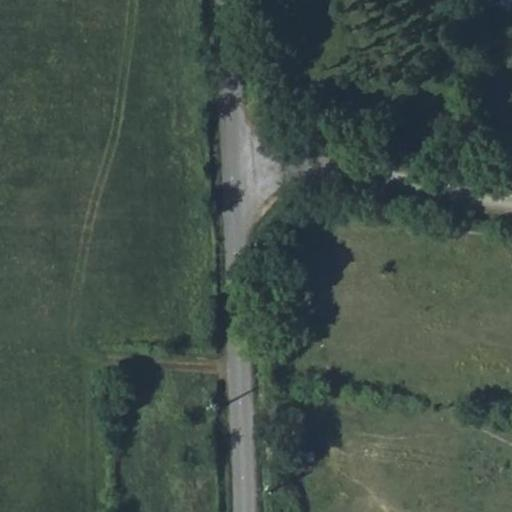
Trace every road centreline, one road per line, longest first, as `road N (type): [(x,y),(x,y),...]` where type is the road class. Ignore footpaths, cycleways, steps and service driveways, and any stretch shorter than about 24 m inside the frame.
road 1 (unclassified): [(247,511),(228,0)]
road 2 (track): [(235,169),(329,174),(511,204)]
